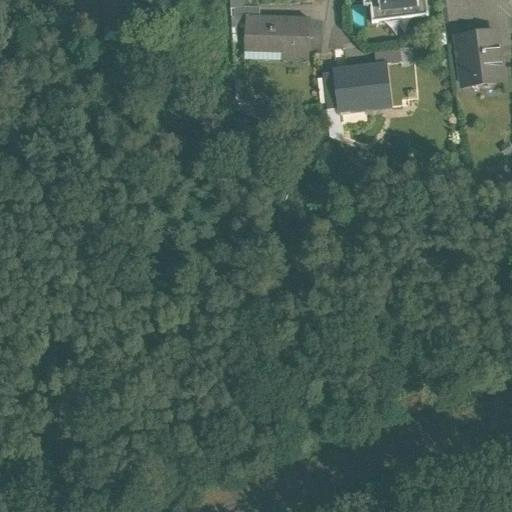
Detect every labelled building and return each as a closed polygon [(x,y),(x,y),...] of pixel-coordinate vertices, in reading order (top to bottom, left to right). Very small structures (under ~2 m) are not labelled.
[(131,0),(102,0),(104,26),(128,25),(127,13),(132,12),(131,0)] [(368,0),(372,25),(427,18),(424,0),(368,0)] [(467,0),(439,0),(442,22),(470,19),(467,0)] [(258,8),(234,7),(234,20),(245,20),(258,21),(258,8)] [(258,21),(245,20),(244,49),(281,51),(281,62),(308,63),(309,21),(293,21),(293,22),(258,21)] [(497,34),(457,39),(463,88),(504,83),(497,34)] [(368,71),(334,75),(337,104),(363,101),(364,113),(391,110),(385,67),(386,67),(386,66),(367,69),(368,71)] [(334,75),(322,77),(327,113),(338,111),(337,104),(334,75)]
